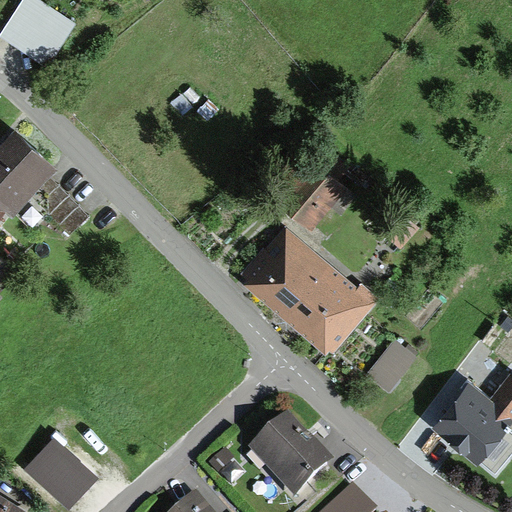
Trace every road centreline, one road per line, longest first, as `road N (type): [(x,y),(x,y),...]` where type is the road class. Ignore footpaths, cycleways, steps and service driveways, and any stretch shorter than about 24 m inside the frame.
road 1 (residential): [(283,358),(0,78)]
road 2 (residential): [(463,511),(387,465),(283,358)]
road 3 (residential): [(117,511),(283,358)]
